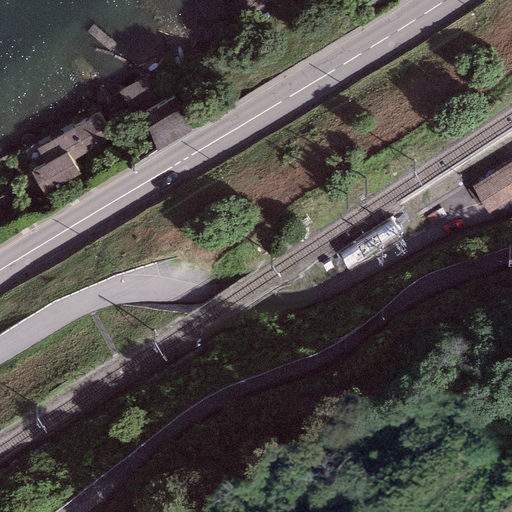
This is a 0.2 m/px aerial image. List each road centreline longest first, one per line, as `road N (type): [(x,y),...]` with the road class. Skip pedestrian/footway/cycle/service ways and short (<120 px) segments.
road 1 (residential): [(0,350),(68,308),(119,290),(302,298),(465,217),(511,203)]
road 2 (secondary): [(0,271),(445,0)]
road 3 (residential): [(66,511),(201,411),(321,357),(431,289),(511,259)]
